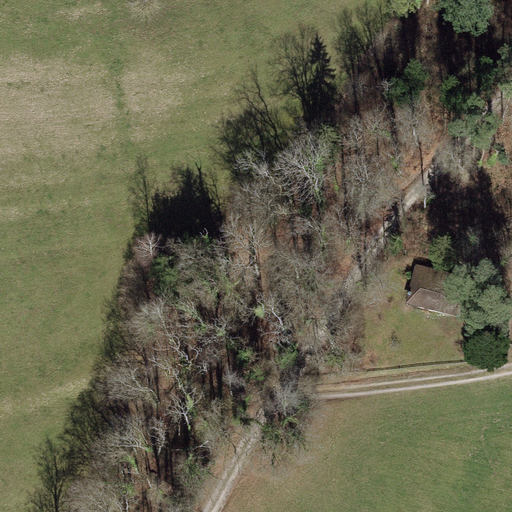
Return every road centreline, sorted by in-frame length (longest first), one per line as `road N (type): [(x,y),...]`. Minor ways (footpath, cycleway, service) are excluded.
road 1 (track): [(281,392),(389,228),(511,81)]
road 2 (track): [(511,365),(281,392)]
road 3 (track): [(281,392),(213,511)]
